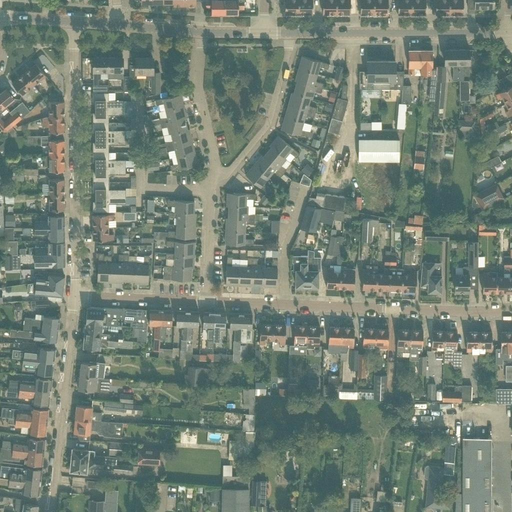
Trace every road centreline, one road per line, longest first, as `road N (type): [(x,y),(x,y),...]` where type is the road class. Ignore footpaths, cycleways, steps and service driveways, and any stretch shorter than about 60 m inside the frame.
road 1 (residential): [(511,312),(205,300)]
road 2 (residential): [(74,296),(78,23)]
road 3 (residential): [(293,33),(511,34)]
road 4 (residential): [(48,511),(74,296)]
road 5 (residential): [(210,186),(264,130),(293,33)]
road 6 (residential): [(210,186),(215,163),(197,90),(200,32)]
road 7 (residential): [(205,300),(74,296)]
